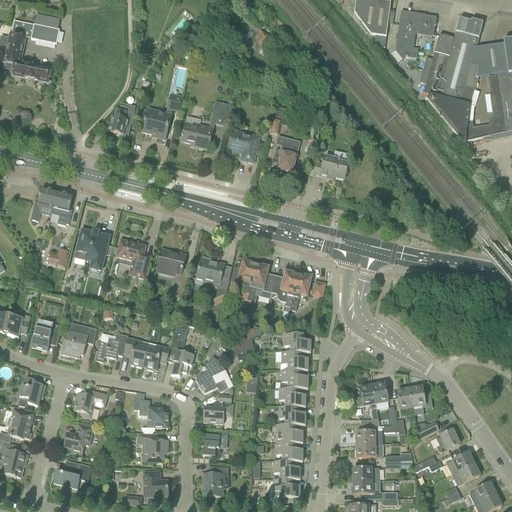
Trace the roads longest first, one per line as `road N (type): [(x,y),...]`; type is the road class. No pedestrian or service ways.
road 1 (residential): [(291,223),(295,207),(83,156),(86,175)]
road 2 (residential): [(184,511),(185,411),(177,397),(61,374)]
road 3 (residential): [(319,511),(331,376),(359,332)]
road 4 (secondary): [(511,275),(373,252)]
road 5 (residential): [(32,508),(61,374)]
road 6 (secondary): [(212,208),(86,175)]
road 7 (residential): [(89,195),(192,221),(212,208)]
road 8 (residential): [(511,476),(438,376)]
